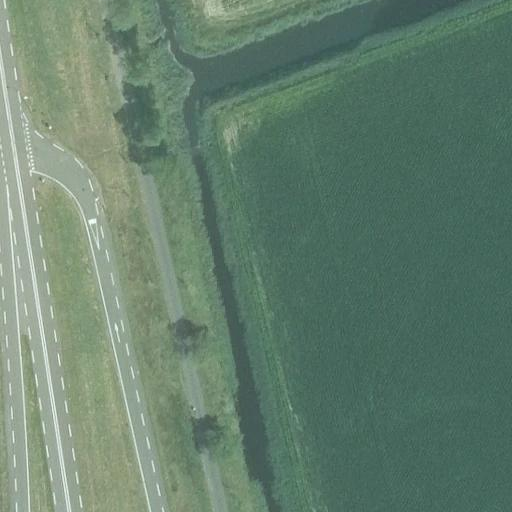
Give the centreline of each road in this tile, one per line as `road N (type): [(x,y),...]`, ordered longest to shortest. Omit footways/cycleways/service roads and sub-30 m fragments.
road 1 (unclassified): [(220,511),(112,0)]
road 2 (tertiary): [(160,511),(88,199),(65,168),(6,132)]
road 3 (tertiary): [(6,132),(67,511)]
road 4 (tertiary): [(6,132),(24,511)]
